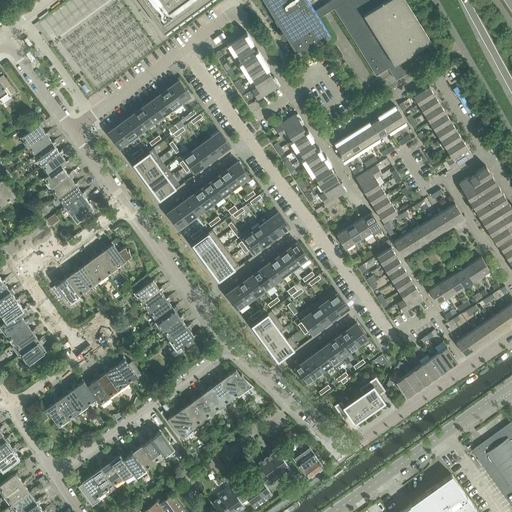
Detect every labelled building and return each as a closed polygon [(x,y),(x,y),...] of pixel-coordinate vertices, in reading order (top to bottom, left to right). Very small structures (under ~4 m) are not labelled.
[(282,38),(284,38),(285,38),(286,37),(298,56),(329,36),(318,18),(323,15),(330,10),(332,9),(334,8),(376,75),(388,67),(392,74),(395,80),(434,56),(426,44),(431,41),(405,0),(140,0),(163,31),(205,0),(263,0),(282,31),(281,32),(280,32),(280,34),(280,35),(281,38),(282,38)] [(229,44),(235,52),(250,43),(245,34),(229,44)] [(250,43),(235,52),(240,61),(256,51),(250,43)] [(256,51),(240,61),(246,70),(261,60),(256,51)] [(261,60),(246,70),(251,79),(267,69),(261,60)] [(446,69),(443,71),(450,82),(461,75),(459,72),(454,64),(446,69)] [(267,69),(251,79),(256,87),(272,77),(267,69)] [(0,102),(1,104),(16,92),(6,77),(5,78),(1,81),(0,80),(0,102)] [(278,86),(272,77),(256,87),(252,90),(257,99),(278,86)] [(177,80),(168,87),(180,103),(189,96),(177,80)] [(413,95),(418,104),(434,94),(429,85),(413,95)] [(168,87),(160,93),(171,109),(180,103),(168,87)] [(160,93),(151,100),(163,116),(171,109),(160,93)] [(418,104),(424,113),(440,103),(434,94),(418,104)] [(151,100),(142,106),(154,122),(163,116),(151,100)] [(424,113),(429,121),(445,112),(440,103),(424,113)] [(142,106),(133,113),(145,129),(154,122),(142,106)] [(397,106),(388,112),(397,126),(406,121),(397,106)] [(388,112),(379,117),(388,132),(397,126),(388,112)] [(445,112),(429,121),(435,130),(450,120),(445,112)] [(133,113),(124,119),(136,135),(145,129),(133,113)] [(287,132),(301,123),(295,113),(274,126),(280,136),(287,132)] [(379,117),(370,123),(379,137),(388,132),(379,117)] [(124,119),(116,126),(128,142),(136,135),(124,119)] [(435,130),(440,139),(456,129),(450,120),(435,130)] [(39,123),(22,135),(25,140),(23,142),(27,147),(29,145),(46,133),(39,123)] [(287,132),(292,139),(306,131),(301,123),(287,132)] [(370,123),(362,128),(371,143),(379,137),(370,123)] [(116,126),(107,132),(119,148),(128,142),(116,126)] [(362,128),(353,134),(362,148),(371,143),(362,128)] [(440,139),(446,148),(461,138),(456,129),(440,139)] [(218,131),(209,137),(221,153),(230,147),(218,131)] [(306,131),(292,139),(297,148),(311,139),(306,131)] [(46,133),(29,145),(36,155),(53,142),(46,133)] [(353,134),(344,139),(353,153),(362,148),(353,134)] [(209,137),(200,144),(212,160),(221,153),(209,137)] [(446,148),(451,156),(467,146),(461,138),(446,148)] [(311,139),(297,148),(302,157),(316,148),(311,139)] [(344,139),(335,145),(344,159),(353,153),(344,139)] [(36,155),(39,159),(37,161),(40,166),(43,164),(42,164),(59,151),(53,142),(36,155)] [(200,144),(191,151),(203,166),(212,160),(200,144)] [(451,156),(446,159),(452,168),(472,155),(467,146),(451,156)] [(316,148),(302,157),(308,165),(322,157),(316,148)] [(66,161),(59,151),(42,164),(43,164),(49,173),(61,164),(62,165),(66,161)] [(191,151),(183,157),(194,173),(203,166),(191,151)] [(149,152),(132,164),(139,173),(155,161),(149,152)] [(308,165),(313,174),(329,164),(323,156),(322,157),(308,165)] [(162,170),(155,161),(139,173),(145,182),(162,170)] [(237,161),(228,168),(240,184),(249,177),(237,161)] [(52,186),(51,186),(68,174),(62,165),(61,164),(49,173),(44,177),(48,181),(45,183),(49,188),(52,186)] [(313,174),(319,183),(334,173),(329,164),(313,174)] [(355,177),(361,186),(375,177),(382,173),(376,164),(355,177)] [(469,176),(458,182),(496,243),(498,243),(511,234),(506,225),(511,221),(511,207),(486,165),(475,172),(476,173),(470,177),(469,176)] [(228,168),(219,174),(231,190),(240,184),(228,168)] [(162,170),(145,182),(152,190),(168,178),(162,170)] [(334,173),(319,183),(324,191),(340,182),(334,173)] [(52,186),(55,191),(52,192),(56,198),(58,196),(75,183),(68,174),(51,186),(52,186)] [(219,174),(210,181),(222,197),(231,190),(219,174)] [(3,177),(0,179),(0,193),(6,201),(15,194),(3,177)] [(381,185),(375,177),(361,186),(366,194),(381,185)] [(168,178),(152,190),(159,200),(175,187),(168,178)] [(210,181),(202,187),(214,203),(222,197),(210,181)] [(324,191),(319,195),(325,204),(346,191),(340,182),(324,191)] [(75,183),(58,196),(65,205),(82,193),(75,183)] [(386,194),(381,185),(366,194),(372,203),(386,194)] [(202,187),(193,194),(205,210),(214,203),(202,187)] [(68,209),(66,211),(70,216),(89,202),(82,193),(65,205),(68,209)] [(193,194),(184,200),(196,216),(205,210),(193,194)] [(392,203),(386,194),(372,203),(377,212),(392,203)] [(184,200),(175,207),(187,223),(196,216),(184,200)] [(392,203),(377,212),(383,221),(397,212),(392,203)] [(455,203),(446,208),(455,222),(463,217),(455,203)] [(175,207),(166,214),(178,229),(187,223),(175,207)] [(446,208),(437,214),(446,228),(455,222),(446,208)] [(278,212),(269,218),(281,234),(290,228),(278,212)] [(371,212),(363,217),(371,231),(380,226),(371,212)] [(54,213),(46,219),(50,226),(59,220),(54,213)] [(437,214),(428,219),(437,233),(446,228),(437,214)] [(363,217),(354,223),(363,237),(371,231),(363,217)] [(269,218),(260,225),(272,241),(281,234),(269,218)] [(428,219),(420,225),(428,239),(437,233),(428,219)] [(354,223),(345,228),(354,242),(363,237),(354,223)] [(260,225),(251,232),(263,247),(272,241),(260,225)] [(420,225),(411,230),(420,244),(428,239),(420,225)] [(345,228),(336,234),(345,248),(354,242),(345,228)] [(411,230),(402,236),(411,250),(420,244),(411,230)] [(251,232),(242,238),(254,254),(263,247),(251,232)] [(208,233),(192,245),(198,254),(215,242),(208,233)] [(498,243),(503,251),(511,245),(511,234),(498,243)] [(402,236),(393,241),(402,255),(411,250),(402,236)] [(221,251),(215,242),(198,254),(205,263),(221,251)] [(296,242),(288,249),(300,265),(308,258),(296,242)] [(130,255),(131,255),(129,249),(127,249),(125,245),(123,246),(118,250),(113,243),(103,250),(116,267),(125,260),(125,259),(130,255)] [(511,245),(503,251),(508,260),(511,257),(511,245)] [(391,246),(377,255),(382,264),(396,255),(391,246)] [(288,249),(279,255),(291,271),(300,265),(288,249)] [(103,250),(94,256),(106,273),(116,267),(103,250)] [(228,260),(221,251),(205,263),(212,272),(228,260)] [(279,255),(270,262),(282,278),(291,271),(279,255)] [(382,264),(388,273),(402,264),(396,255),(382,264)] [(94,256),(84,263),(97,280),(106,273),(94,256)] [(481,256),(472,261),(481,276),(490,270),(481,256)] [(234,269),(228,260),(212,272),(218,281),(234,269)] [(472,261),(463,267),(472,281),(481,276),(472,261)] [(270,262),(261,268),(273,284),(282,278),(270,262)] [(84,263),(75,270),(87,287),(97,280),(84,263)] [(388,273),(393,281),(407,272),(402,264),(388,273)] [(463,267),(455,272),(463,286),(472,281),(463,267)] [(261,268),(252,275),(264,291),(273,284),(261,268)] [(75,270),(66,277),(78,294),(87,287),(75,270)] [(393,281),(398,290),(412,281),(407,272),(393,281)] [(455,272),(446,278),(455,292),(463,286),(455,272)] [(150,275),(141,281),(144,285),(152,279),(153,278),(150,275)] [(252,275),(244,281),(256,297),(264,291),(252,275)] [(66,277),(56,284),(51,288),(59,298),(64,294),(70,303),(80,296),(78,294),(66,277)] [(446,278),(437,283),(446,297),(455,292),(446,278)] [(144,285),(135,291),(142,301),(159,288),(152,279),(144,285)] [(3,280),(0,281),(0,296),(9,289),(3,280)] [(244,281),(235,288),(247,304),(256,297),(244,281)] [(412,281),(398,290),(404,298),(418,289),(412,281)] [(437,283),(428,289),(437,303),(446,297),(437,283)] [(159,288),(142,301),(149,310),(166,298),(159,288)] [(235,288),(226,294),(238,310),(247,304),(235,288)] [(9,289),(0,296),(0,310),(16,299),(9,289)] [(423,299),(418,289),(404,298),(397,302),(403,312),(423,299)] [(337,293),(328,299),(340,315),(349,309),(337,293)] [(166,298),(149,310),(156,319),(156,320),(173,307),(166,298)] [(16,299),(0,310),(0,311),(6,320),(23,308),(16,299)] [(328,299),(320,306),(331,322),(340,315),(328,299)] [(320,306),(311,312),(323,328),(331,322),(320,306)] [(511,314),(506,306),(498,312),(507,326),(511,322),(511,314)] [(25,321),(21,315),(27,310),(25,307),(23,308),(6,320),(0,324),(0,326),(6,335),(8,333),(25,321)] [(156,319),(153,321),(161,331),(163,329),(180,316),(173,307),(156,320),(156,319)] [(311,312),(302,319),(314,335),(323,328),(311,312)] [(498,312),(489,318),(499,331),(507,326),(498,312)] [(268,314),(252,326),(258,335),(274,323),(268,314)] [(180,316),(163,329),(169,338),(170,338),(187,326),(180,316)] [(489,318),(481,324),(490,337),(499,331),(489,318)] [(11,338),(9,339),(13,344),(15,343),(32,330),(25,321),(8,333),(11,338)] [(281,332),(274,323),(258,335),(265,344),(281,332)] [(356,323),(347,330),(359,346),(368,339),(356,323)] [(481,324),(472,329),(482,343),(490,337),(481,324)] [(169,338),(167,340),(174,349),(184,343),(191,337),(193,335),(187,326),(170,338),(169,338)] [(472,329),(464,335),(473,349),(482,343),(472,329)] [(32,330),(15,343),(22,352),(39,340),(32,330)] [(347,330),(338,336),(350,352),(359,346),(347,330)] [(288,341),(281,332),(265,344),(272,352),(288,341)] [(464,335),(455,341),(465,355),(473,349),(464,335)] [(338,336),(330,343),(342,359),(350,352),(338,336)] [(195,342),(191,337),(184,343),(187,348),(195,342)] [(22,352),(25,356),(23,358),(27,363),(46,349),(39,340),(22,352)] [(294,350),(288,341),(272,352),(278,361),(294,350)] [(324,347),(321,349),(333,365),(342,359),(330,343),(324,347)] [(446,345),(438,351),(448,367),(457,361),(446,345)] [(321,349),(312,356),(324,372),(333,365),(321,349)] [(438,351),(429,357),(440,372),(448,367),(438,351)] [(382,353),(374,359),(383,364),(386,359),(382,353)] [(312,356),(303,362),(315,378),(324,372),(312,356)] [(124,357),(115,364),(127,381),(136,375),(138,377),(142,374),(131,360),(130,360),(131,361),(128,363),(124,357)] [(429,357),(421,363),(431,378),(440,372),(429,357)] [(303,362),(294,369),(306,385),(315,378),(303,362)] [(421,363),(412,369),(423,384),(431,378),(421,363)] [(115,364),(106,371),(120,390),(129,383),(127,381),(115,364)] [(230,372),(220,379),(233,396),(237,393),(238,395),(253,385),(243,376),(242,375),(243,375),(241,373),(240,374),(235,368),(230,372)] [(412,369),(404,375),(414,390),(423,384),(412,369)] [(106,371),(96,378),(110,397),(120,390),(106,371)] [(404,375),(395,381),(406,396),(414,390),(404,375)] [(373,385),(363,391),(374,408),(385,401),(380,394),(385,390),(376,377),(370,381),(373,385)] [(96,397),(95,397),(100,404),(110,397),(96,378),(87,385),(96,397)] [(220,379),(211,386),(223,403),(233,396),(220,379)] [(83,380),(74,387),(86,404),(95,397),(96,397),(87,385),(83,380)] [(211,386),(202,392),(214,409),(223,403),(211,386)] [(74,387),(65,394),(79,413),(88,406),(86,404),(74,387)] [(363,391),(353,399),(364,415),(374,408),(363,391)] [(202,392),(192,399),(205,416),(214,409),(202,392)] [(55,400),(68,417),(67,418),(69,420),(79,413),(65,394),(55,400)] [(192,399),(183,406),(195,423),(205,416),(192,399)] [(341,401),(335,406),(344,419),(349,415),(354,422),(364,415),(353,399),(343,405),(341,401)] [(55,400),(46,407),(58,424),(67,418),(68,417),(55,400)] [(183,406),(173,413),(186,430),(195,423),(183,406)] [(167,417),(182,437),(188,432),(186,430),(173,413),(167,417)] [(511,425),(510,422),(472,449),(511,504),(511,425)] [(161,430),(151,437),(163,454),(164,454),(165,456),(175,449),(161,430)] [(151,437),(142,444),(154,461),(163,454),(151,437)] [(5,438),(0,441),(0,456),(12,447),(5,438)] [(142,444),(132,450),(145,467),(154,461),(142,444)] [(12,447),(0,456),(0,466),(2,469),(19,457),(12,447)] [(241,488),(248,498),(254,506),(272,493),(265,484),(271,480),(289,467),(276,449),(258,462),(265,471),(241,488)] [(123,457),(132,469),(131,470),(137,477),(146,470),(145,467),(132,450),(123,457)] [(307,452),(297,460),(309,476),(323,466),(311,450),(307,453),(307,452)] [(132,469),(123,457),(120,452),(110,459),(122,476),(131,470),(132,469)] [(110,459),(101,466),(113,483),(122,476),(110,459)] [(101,466),(91,473),(104,490),(113,483),(101,466)] [(15,472),(0,483),(0,486),(5,494),(22,482),(15,472)] [(91,473),(82,480),(96,499),(105,492),(104,490),(91,473)] [(409,504),(398,511),(478,511),(458,483),(451,473),(409,504)] [(186,474),(180,479),(183,484),(190,479),(186,474)] [(223,489),(225,492),(213,501),(221,511),(236,511),(244,506),(242,503),(248,498),(241,488),(235,480),(223,489)] [(22,482),(5,494),(3,495),(10,505),(12,503),(29,491),(22,482)] [(29,491),(12,503),(10,505),(15,511),(19,511),(36,500),(29,491)] [(157,501),(142,511),(184,511),(185,511),(172,493),(158,502),(158,503),(157,501)] [(36,500),(19,511),(39,511),(43,510),(36,500)]
